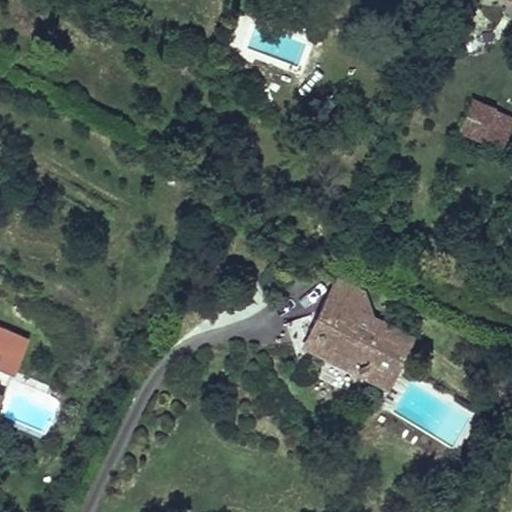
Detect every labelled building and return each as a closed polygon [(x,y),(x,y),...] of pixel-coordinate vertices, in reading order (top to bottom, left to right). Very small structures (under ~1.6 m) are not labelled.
[(472,131),(488,105),(468,93),(453,120),(472,131)] [(362,287),(366,280),(340,267),(322,302),(362,287)] [(414,332),(371,310),(362,287),(322,302),(316,304),(323,320),(315,323),(328,350),(357,364),(369,360),(374,374),(397,366),(394,357),(403,353),(414,332)] [(323,320),(316,304),(304,337),(328,350),(315,323),(323,320)] [(369,360),(357,364),(374,374),(369,360)] [(389,382),(397,366),(374,374),(389,382)]
